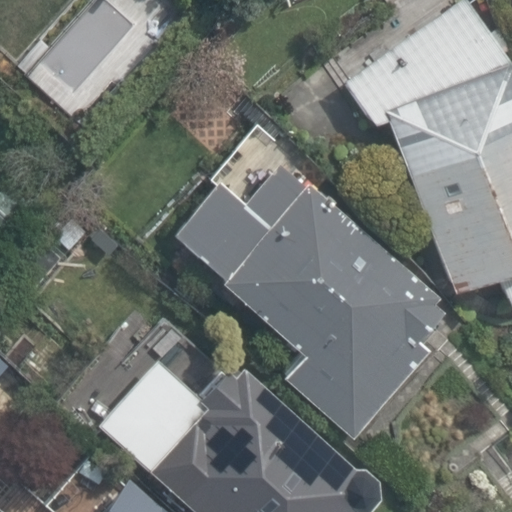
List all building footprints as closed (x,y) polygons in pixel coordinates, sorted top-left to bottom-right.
[(511,64),(468,0),(464,0),(345,84),(377,128),(391,123),(452,288),(499,271),(510,301),(511,300),(511,64)] [(246,201),(217,176),(171,230),(224,275),(220,280),(302,350),(282,373),(353,434),(428,348),(418,339),(444,308),(436,301),(442,294),(283,158),(246,201)] [(164,394),(118,446),(193,511),(371,511),(360,502),(375,486),(238,365),(230,375),(224,370),(196,401),(204,409),(194,421),(164,394)] [(162,511),(141,495),(126,511),(162,511)] [(433,511),(415,497),(401,511),(433,511)]
